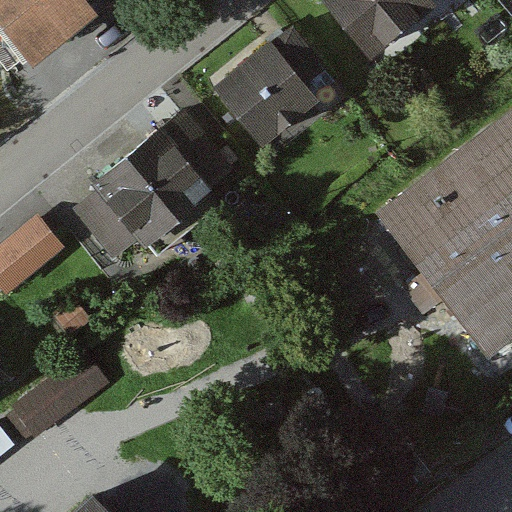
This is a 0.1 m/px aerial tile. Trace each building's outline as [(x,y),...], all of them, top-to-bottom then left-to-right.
[(101,18),(86,0),(0,0),(0,27),(36,71),(101,18)] [(436,0),(334,0),(376,50),(436,0)] [(340,91),(297,35),(223,92),(266,147),(340,91)] [(232,166),(189,115),(81,205),(124,256),(232,166)] [(511,342),(511,115),(383,212),(493,357),(511,342)] [(68,248),(43,218),(0,254),(0,279),(13,294),(68,248)] [(109,386),(86,357),(13,414),(36,443),(109,386)] [(111,511),(95,495),(77,511),(111,511)]
